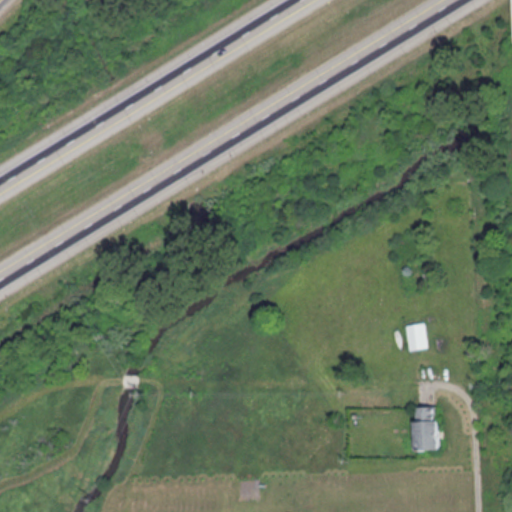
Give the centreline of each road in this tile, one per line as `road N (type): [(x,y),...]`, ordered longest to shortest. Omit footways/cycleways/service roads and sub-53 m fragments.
road 1 (motorway): [(0,282),(460,0)]
road 2 (motorway): [(307,0),(0,188)]
